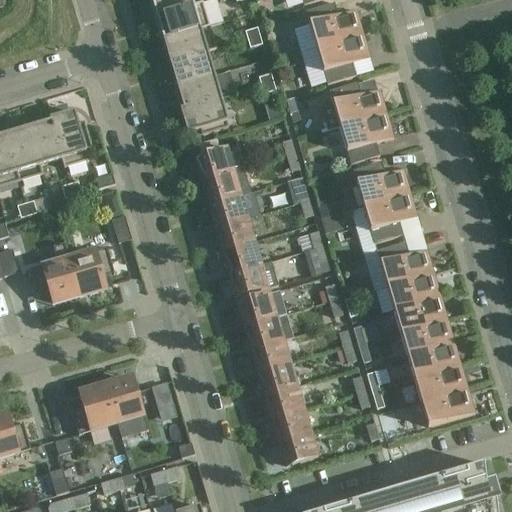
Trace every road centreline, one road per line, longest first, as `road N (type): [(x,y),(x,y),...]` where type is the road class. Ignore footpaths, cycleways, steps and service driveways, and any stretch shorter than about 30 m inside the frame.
road 1 (residential): [(408,0),(511,353)]
road 2 (residential): [(102,58),(179,317)]
road 3 (residential): [(179,317),(236,511)]
road 4 (residential): [(0,372),(179,317)]
